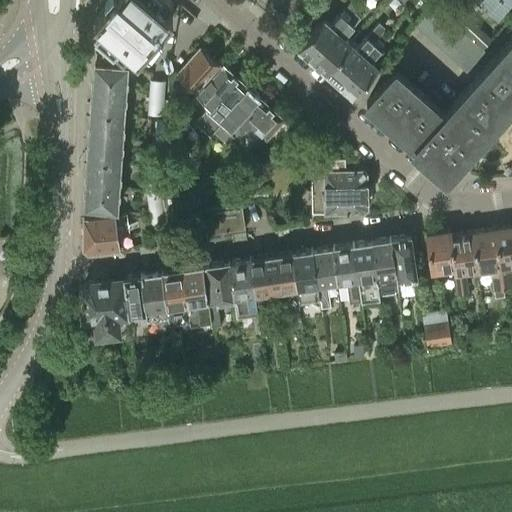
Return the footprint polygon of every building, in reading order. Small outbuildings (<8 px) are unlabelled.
[(109,0),(108,0),(93,17),(100,24),(93,32),(102,40),(101,61),(126,63),(129,63),(181,3),(176,0),(112,0),(111,1),(109,0)] [(339,11),(330,22),(323,16),(298,46),(311,58),(346,18),(347,19),(354,12),(360,5),(354,0),(349,0),(340,12),(339,11)] [(485,0),(486,0),(496,8),(503,0),(479,0),(483,3),(485,0)] [(413,22),(465,69),(482,49),(467,36),(452,23),(430,3),(413,22)] [(346,18),(311,58),(325,70),(350,40),(343,34),(359,16),(354,12),(347,19),(346,18)] [(462,12),(452,23),(467,36),(477,25),(462,12)] [(357,46),(350,40),(325,70),(338,81),(373,42),(373,41),(384,27),(378,21),(357,46)] [(511,34),(443,111),(395,69),(366,102),(386,120),(385,120),(393,128),(394,127),(413,144),(412,146),(445,175),(463,155),(464,156),(472,148),(471,146),(506,108),(507,109),(511,103),(511,34)] [(373,42),(338,81),(352,93),(378,64),(371,58),(380,47),(373,41),(373,42)] [(205,46),(200,47),(199,46),(176,72),(194,89),(218,62),(209,55),(209,50),(205,46)] [(94,61),(92,85),(125,88),(126,63),(101,61),(94,61)] [(213,130),(250,88),(240,79),(234,79),(231,76),(230,70),(222,63),(195,93),(204,101),(205,110),(195,121),(209,134),(213,129),(213,130)] [(148,103),(162,104),(164,80),(150,79),(148,103)] [(125,88),(92,85),(91,110),(123,112),(125,88)] [(265,101),(250,88),(213,130),(213,129),(209,134),(210,135),(214,130),(230,145),(239,135),(240,135),(250,123),(266,136),(282,117),(275,110),(269,110),(265,106),(265,101)] [(162,104),(148,103),(147,113),(161,114),(162,104)] [(123,112),(91,110),(89,132),(121,136),(123,112)] [(154,133),(168,134),(169,120),(155,119),(154,133)] [(121,136),(89,132),(87,157),(119,160),(121,136)] [(168,134),(154,133),(153,148),(167,148),(168,134)] [(119,160),(87,157),(86,181),(118,183),(119,160)] [(322,175),(310,175),(311,211),(362,209),(366,206),(365,172),(360,167),(342,168),(342,157),(324,157),(324,168),(322,168),(322,175)] [(206,173),(193,193),(205,200),(218,181),(206,173)] [(146,190),(160,188),(158,178),(144,180),(146,190)] [(118,183),(86,181),(84,206),(116,208),(118,183)] [(161,192),(160,188),(146,190),(148,200),(162,198),(161,192)] [(183,201),(176,202),(174,190),(161,192),(162,198),(165,216),(184,213),(183,201)] [(208,206),(203,219),(204,232),(245,226),(241,201),(240,201),(239,191),(227,193),(228,203),(208,206)] [(165,216),(162,198),(148,200),(151,224),(165,222),(165,216)] [(117,230),(122,229),(121,225),(116,226),(114,213),(83,217),(82,248),(87,252),(119,248),(117,230)] [(511,223),(494,226),(503,288),(511,286),(511,281),(509,263),(511,262),(511,223)] [(503,288),(494,226),(471,229),(477,268),(489,266),(491,275),(493,290),(503,288)] [(453,266),(450,232),(449,228),(425,231),(431,269),(453,266)] [(477,268),(471,229),(450,232),(453,266),(457,295),(467,293),(465,279),(464,269),(477,268)] [(396,276),(398,294),(408,292),(406,275),(410,274),(411,279),(416,278),(410,234),(390,236),(395,271),(396,276)] [(390,236),(371,239),(376,274),(379,294),(398,291),(396,276),(395,271),(390,236)] [(371,239),(352,242),(357,277),(360,300),(360,301),(379,298),(379,294),(376,274),(371,239)] [(357,277),(352,242),(332,245),(337,280),(346,279),(349,301),(360,300),(357,277)] [(332,245),(312,248),(318,291),(321,306),(330,305),(326,281),(337,280),(332,245)] [(312,248),(291,251),(296,286),(312,283),(313,292),(318,291),(312,248)] [(296,286),(291,251),(249,257),(257,313),(260,335),(269,334),(263,290),(288,287),(293,326),(301,325),(296,286)] [(249,257),(229,259),(234,298),(234,303),(236,316),(257,313),(249,257)] [(229,259),(203,263),(210,316),(211,323),(220,322),(217,305),(234,303),(234,298),(229,259)] [(210,316),(203,263),(181,266),(190,324),(199,322),(198,317),(210,316)] [(190,324),(181,266),(161,269),(166,304),(168,321),(169,326),(190,324)] [(166,304),(161,269),(140,272),(145,307),(146,316),(147,319),(157,318),(159,328),(169,326),(168,321),(166,304)] [(140,272),(123,275),(127,309),(140,308),(141,317),(146,316),(145,307),(140,272)] [(123,275),(102,278),(110,329),(118,328),(116,311),(127,309),(123,275)] [(110,329),(102,278),(86,280),(81,288),(81,316),(82,316),(83,330),(96,328),(97,331),(110,329)] [(426,344),(450,341),(445,307),(421,311),(426,344)] [(180,331),(170,332),(172,350),(182,349),(180,331)] [(362,344),(353,345),(354,357),(364,356),(362,344)] [(345,351),(334,353),(335,361),(346,360),(345,351)]
